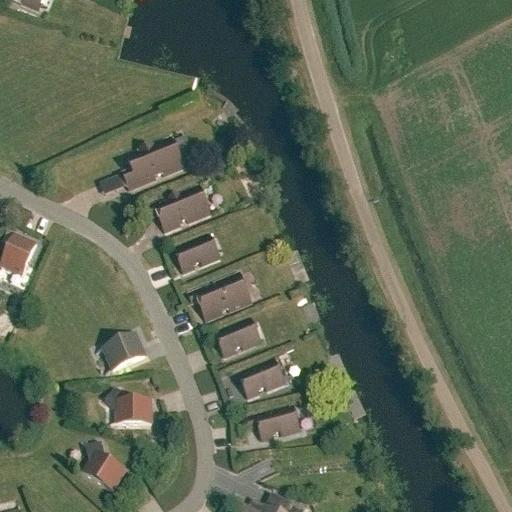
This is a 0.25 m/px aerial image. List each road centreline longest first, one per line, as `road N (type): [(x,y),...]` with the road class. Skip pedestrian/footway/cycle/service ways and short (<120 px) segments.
road 1 (unclassified): [(299,0),(392,285),(511,510)]
road 2 (residential): [(184,511),(203,485),(207,440),(140,279),(101,237),(0,188)]
